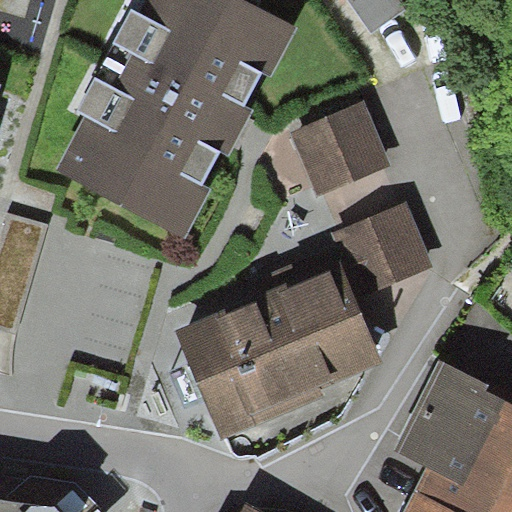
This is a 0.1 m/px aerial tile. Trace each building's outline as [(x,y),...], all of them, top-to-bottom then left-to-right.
[(294,30),(235,0),(152,0),(143,18),(134,17),(83,116),(90,119),(62,173),(192,240),(216,195),(205,189),(220,161),(230,166),(260,110),(248,103),(260,81),(266,84),(294,30)] [(396,0),(348,0),(374,36),(406,13),(396,0)] [(362,107),(295,137),(321,197),(388,167),(362,107)] [(409,206),(344,233),(371,296),(435,269),(409,206)] [(0,274),(36,284),(52,224),(14,214),(0,267),(0,274)] [(283,294),(177,338),(223,447),(327,403),(324,395),(384,369),(341,269),(283,294)] [(487,391),(441,368),(396,458),(427,474),(407,511),(511,511),(511,415),(482,401),(487,391)] [(0,511),(96,511),(78,487),(32,477),(25,484),(0,480),(0,511)]
